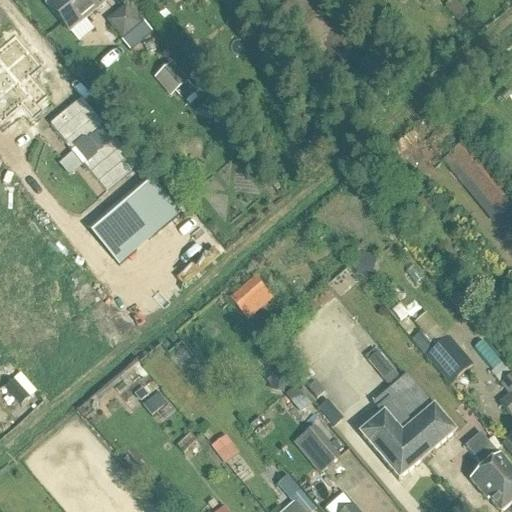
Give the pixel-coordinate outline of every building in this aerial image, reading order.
[(57,0),(47,9),(69,35),(106,4),(102,0),(57,0)] [(142,23),(127,4),(106,20),(121,39),(142,23)] [(0,48),(0,65),(28,98),(40,88),(29,76),(40,67),(14,37),(0,48)] [(0,122),(28,98),(0,65),(0,122)] [(151,81),(168,100),(186,85),(169,65),(151,81)] [(81,103),(50,128),(106,196),(136,170),(81,103)] [(446,158),(498,221),(511,209),(511,201),(464,143),(446,158)] [(148,181),(87,233),(118,269),(179,217),(148,181)] [(307,331),(289,343),(296,354),(314,342),(307,331)] [(450,338),(427,358),(451,386),(474,367),(450,338)] [(511,375),(502,384),(510,394),(500,403),(511,416),(511,375)] [(383,418),(360,438),(399,484),(455,436),(407,379),(374,407),(383,418)] [(12,383),(4,390),(20,409),(28,401),(12,383)] [(307,391),(316,402),(324,395),(315,384),(307,391)] [(324,405),(318,411),(334,430),(340,424),(324,405)] [(313,430),(304,438),(330,469),(339,461),(313,430)] [(490,503),(496,511),(505,511),(511,506),(511,473),(499,459),(498,459),(480,438),(469,447),(487,468),(470,483),(488,505),(490,503)] [(511,441),(502,450),(511,461),(511,459),(511,441)] [(215,455),(225,467),(239,456),(229,443),(215,455)] [(314,511),(299,494),(290,502),(298,511),(314,511)]
